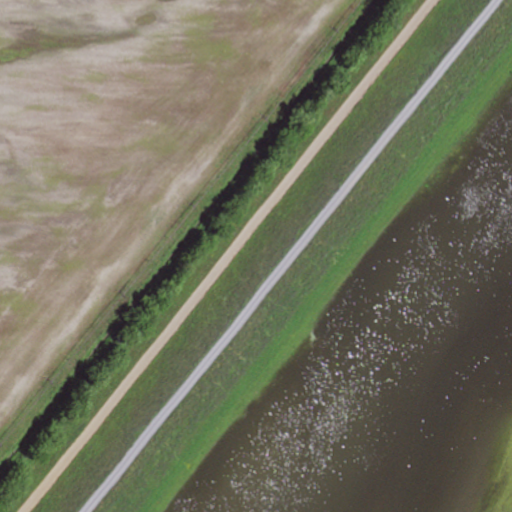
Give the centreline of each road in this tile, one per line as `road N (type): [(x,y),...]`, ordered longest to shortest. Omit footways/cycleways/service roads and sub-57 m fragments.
road 1 (residential): [(22,511),(432,0)]
road 2 (track): [(84,511),(492,0)]
